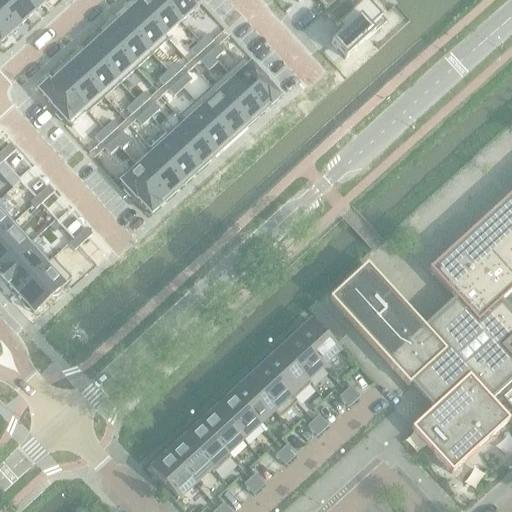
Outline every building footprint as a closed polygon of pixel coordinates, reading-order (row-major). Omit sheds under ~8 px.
[(0,0),(0,16),(14,32),(27,20),(8,0),(0,0)] [(8,0),(27,20),(40,8),(33,0),(8,0)] [(138,5),(136,7),(164,38),(165,37),(180,23),(158,0),(140,0),(136,4),(138,5)] [(158,0),(180,23),(197,7),(193,2),(195,0),(194,0),(158,0)] [(294,0),(298,4),(302,0),(315,0),(325,11),(337,0),(294,0)] [(343,1),(327,16),(337,28),(342,34),(331,45),(345,60),(385,24),(364,1),(353,12),(343,1)] [(127,12),(120,18),(122,20),(120,21),(151,55),(168,40),(165,37),(164,38),(136,7),(129,14),(127,12)] [(0,43),(14,32),(0,16),(0,43)] [(111,26),(104,33),(106,35),(104,36),(135,70),(151,55),(120,21),(113,28),(111,26)] [(208,35),(199,43),(205,50),(214,42),(208,35)] [(95,41),(88,47),(90,49),(88,51),(119,84),(135,70),(104,36),(97,43),(95,41)] [(199,43),(190,51),(196,58),(205,50),(199,43)] [(218,46),(209,54),(214,61),(223,52),(218,46)] [(79,56),(72,62),(74,64),(72,65),(103,99),(119,84),(88,51),(81,58),(79,56)] [(209,54),(200,62),(208,72),(217,64),(214,61),(209,54)] [(243,59),(226,74),(261,111),(267,106),(269,107),(279,98),(265,83),(266,83),(261,78),(263,76),(257,69),(255,71),(250,66),(243,59)] [(176,64),(167,73),(172,79),(182,71),(176,64)] [(63,70),(56,76),(58,78),(56,80),(87,114),(103,99),(72,65),(65,72),(63,70)] [(167,73),(158,81),(163,87),(172,79),(167,73)] [(226,74),(211,88),(245,126),(246,125),(248,127),(255,120),(253,119),(261,111),(226,74)] [(186,75),(177,83),(183,90),(192,81),(186,75)] [(48,84),(38,93),(52,108),(51,108),(56,113),(54,115),(61,122),(62,120),(67,125),(68,125),(71,129),(87,114),(56,80),(50,86),(48,84)] [(177,83),(168,91),(174,98),(183,90),(177,83)] [(210,88),(194,103),(229,141),(230,140),(231,142),(238,136),(236,134),(245,126),(211,88),(210,88)] [(144,93),(135,102),(141,108),(150,100),(144,93)] [(135,102),(126,110),(132,116),(141,108),(135,102)] [(194,103),(178,118),(181,121),(182,121),(213,155),(214,154),(215,156),(222,150),(221,148),(229,141),(194,103)] [(154,104),(145,112),(151,119),(160,110),(154,104)] [(145,112),(136,120),(142,127),(151,119),(145,112)] [(181,121),(166,135),(197,170),(198,169),(200,171),(207,164),(205,162),(213,155),(182,121),(181,121)] [(112,122),(103,130),(109,137),(118,129),(112,122)] [(103,130),(94,139),(100,145),(109,137),(103,130)] [(122,133),(113,141),(118,148),(121,151),(130,143),(122,133)] [(166,135),(149,150),(153,154),(153,153),(181,184),(182,183),(184,185),(191,179),(189,177),(197,170),(166,135)] [(113,141),(104,149),(109,156),(118,148),(113,141)] [(9,145),(1,153),(6,159),(15,151),(9,145)] [(138,168),(137,168),(165,199),(167,197),(168,199),(175,193),(174,191),(181,184),(153,153),(153,154),(138,168)] [(134,164),(117,179),(121,183),(120,184),(125,189),(123,190),(129,197),(131,196),(136,201),(136,200),(150,216),(160,207),(159,205),(165,199),(137,168),(138,168),(134,164)] [(13,175),(6,182),(12,189),(19,183),(13,175)] [(48,187),(39,195),(45,201),(53,193),(48,187)] [(39,195),(30,203),(36,209),(45,201),(39,195)] [(511,195),(428,272),(454,301),(424,329),(366,266),(329,301),(408,387),(412,384),(435,409),(411,431),(451,475),(509,422),(490,402),(511,381),(511,316),(500,304),(511,293),(511,195)] [(0,236),(13,224),(0,209),(0,236)] [(13,224),(0,236),(0,271),(31,243),(13,224)] [(86,229),(77,237),(83,244),(92,236),(86,229)] [(77,237),(68,245),(74,252),(83,244),(77,237)] [(31,243),(0,271),(0,279),(7,286),(15,295),(49,263),(49,262),(31,243)] [(49,263),(15,295),(22,303),(22,306),(24,309),(27,311),(30,312),(33,314),(52,297),(55,297),(58,295),(60,293),(61,289),(71,280),(52,259),(49,262),(49,263)] [(312,324),(295,339),(322,368),(338,353),(312,324)] [(295,339),(279,354),(309,386),(310,385),(306,382),(322,368),(295,339)] [(279,354),(263,368),(296,404),(297,404),(294,400),(309,386),(279,354)] [(263,368),(247,383),(280,419),(296,404),(263,368)] [(247,383),(231,397),(258,426),(273,412),(279,419),(280,419),(247,383)] [(350,387),(344,393),(354,403),(360,398),(350,387)] [(511,408),(511,390),(503,399),(511,408)] [(344,393),(338,398),(348,409),(354,403),(344,393)] [(231,397),(215,412),(242,441),(258,426),(231,397)] [(215,412),(199,426),(232,463),(233,462),(227,455),(242,441),(215,412)] [(318,417),(312,422),(322,432),(328,427),(318,417)] [(312,422),(306,427),(316,438),(322,432),(312,422)] [(199,426),(184,441),(217,477),(232,463),(199,426)] [(184,441),(168,456),(194,485),(209,471),(216,478),(217,477),(184,441)] [(287,446),(281,451),(290,462),(296,456),(287,446)] [(281,451),(275,457),(284,467),(290,462),(281,451)] [(168,456),(151,471),(177,500),(194,485),(168,456)] [(255,475),(249,480),(258,491),(264,485),(255,475)] [(249,480),(243,486),(252,496),(258,491),(249,480)]
